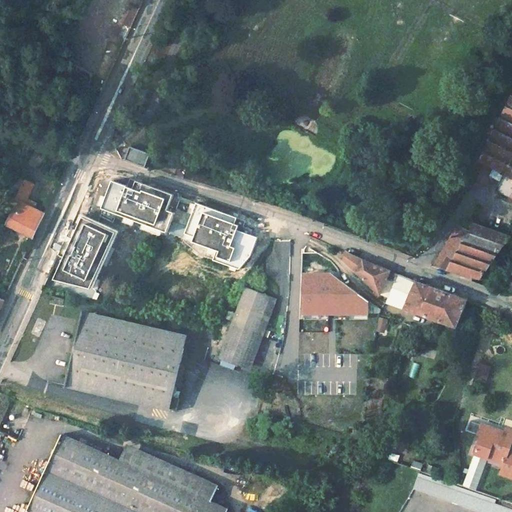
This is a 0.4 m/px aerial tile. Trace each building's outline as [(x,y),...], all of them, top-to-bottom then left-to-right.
[(127,5),(122,24),(133,27),(138,8),(127,5)] [(511,199),(511,97),(480,160),(504,173),(495,191),(511,199)] [(144,167),(150,154),(129,147),(123,160),(144,167)] [(41,153),(31,148),(25,160),(36,165),(41,153)] [(115,182),(104,177),(101,183),(112,188),(115,182)] [(30,184),(21,179),(16,188),(11,197),(16,199),(5,223),(32,237),(45,209),(37,204),(33,212),(21,204),(30,184)] [(125,206),(119,220),(128,224),(134,210),(125,206)] [(480,279),(499,250),(466,239),(472,230),(462,224),(465,220),(460,219),(434,265),(471,278),(473,276),(480,279)] [(77,261),(89,266),(90,264),(104,270),(110,256),(108,251),(106,250),(113,236),(84,223),(74,247),(82,250),(77,261)] [(235,244),(216,237),(211,248),(230,255),(235,244)] [(359,258),(347,253),(343,260),(381,292),(388,295),(399,273),(359,258)] [(50,285),(56,271),(47,267),(41,281),(50,285)] [(468,298),(399,273),(388,295),(387,298),(457,326),(458,322),(461,323),(462,319),(460,319),(468,298)] [(364,297),(342,283),(333,295),(355,310),(364,297)] [(65,294),(52,290),(50,298),(63,301),(65,294)] [(267,303),(240,292),(213,360),(240,371),(267,303)] [(375,304),(368,299),(363,306),(371,311),(375,304)] [(183,334),(81,309),(62,382),(170,409),(173,397),(167,395),(183,334)] [(384,332),(387,319),(379,317),(376,330),(384,332)] [(411,362),(409,377),(416,378),(418,364),(411,362)] [(477,378),(488,380),(491,366),(479,364),(477,378)] [(239,394),(206,386),(202,402),(233,409),(239,394)] [(256,398),(239,394),(233,409),(252,413),(256,398)] [(60,421),(20,511),(221,511),(229,495),(60,421)] [(511,455),(508,454),(511,442),(511,433),(505,431),(504,434),(503,436),(499,435),(500,433),(481,426),(477,437),(480,438),(474,457),(487,461),(489,456),(505,461),(503,467),(500,476),(511,479),(511,455)] [(217,473),(126,433),(120,447),(211,487),(217,473)] [(505,461),(489,456),(487,461),(503,467),(505,461)] [(413,459),(411,466),(421,469),(423,462),(413,459)] [(511,511),(511,506),(418,474),(413,488),(481,511),(511,511)]
